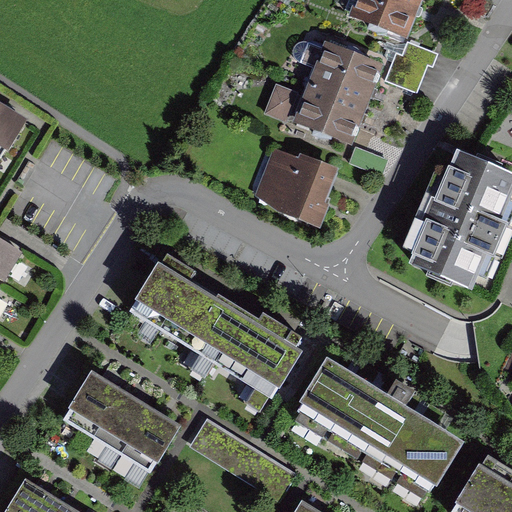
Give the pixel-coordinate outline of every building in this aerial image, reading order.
[(406,37),(420,0),(359,0),(353,16),(406,37)] [(308,31),(299,52),(319,60),(328,39),(308,31)] [(363,107),(378,68),(326,49),(311,88),(363,107)] [(349,143),(363,107),(311,88),(298,124),(349,143)] [(0,153),(21,117),(11,111),(0,105),(0,153)] [(511,173),(467,152),(417,257),(480,287),(507,231),(511,219),(511,173)] [(322,206),(336,173),(302,159),(300,164),(276,153),(257,196),(279,211),(318,228),(327,208),(322,206)] [(0,236),(0,278),(0,279),(19,247),(0,236)] [(164,256),(134,306),(280,393),(310,343),(247,305),(164,256)] [(339,357),(303,414),(431,494),(467,437),(406,399),(339,357)] [(68,414),(158,464),(178,428),(160,418),(133,403),(107,388),(88,377),(68,414)] [(204,425),(188,452),(233,479),(249,452),(204,425)] [(294,478),(249,452),(233,479),(278,506),(294,478)] [(511,511),(511,474),(489,461),(459,511),(461,511),(511,511)] [(10,511),(73,511),(65,507),(43,493),(27,484),(10,511)]
